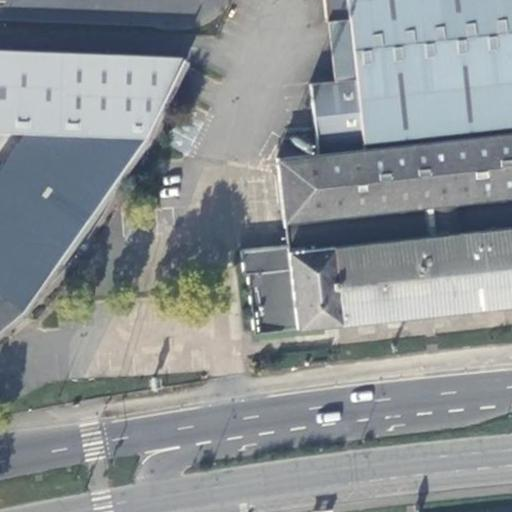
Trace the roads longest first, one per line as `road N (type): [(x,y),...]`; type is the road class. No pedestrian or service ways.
road 1 (primary): [(511,389),(153,434)]
road 2 (primary): [(163,495),(511,450)]
road 3 (primary): [(153,434),(0,463)]
